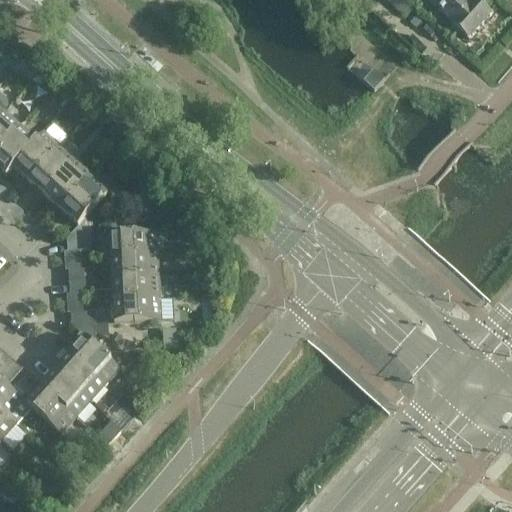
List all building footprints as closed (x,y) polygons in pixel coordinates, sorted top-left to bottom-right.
[(468,40),(492,15),(475,0),(470,6),(464,0),(427,0),(453,24),(452,25),(468,40)] [(22,60),(11,73),(16,77),(19,73),(31,83),(39,74),(22,60)] [(374,71),(364,82),(374,92),(384,81),(374,71)] [(0,118),(5,113),(8,109),(8,102),(0,94),(0,118)] [(5,113),(0,118),(0,151),(21,128),(5,113)] [(21,128),(0,151),(0,172),(6,177),(45,134),(44,133),(37,142),(21,128)] [(45,134),(6,177),(6,178),(14,170),(29,184),(61,148),(45,134)] [(61,148),(29,184),(46,198),(77,163),(61,148)] [(77,163),(46,198),(62,213),(93,177),(77,163)] [(93,177),(62,213),(79,228),(66,241),(66,252),(90,251),(89,225),(85,221),(110,192),(93,177)] [(109,237),(110,260),(158,257),(156,235),(109,237)] [(158,257),(110,260),(111,282),(159,279),(158,257)] [(68,284),(92,283),(92,271),(67,272),(68,284)] [(111,282),(92,283),(68,284),(69,296),(93,295),(93,293),(96,293),(106,290),(112,290),(113,303),(160,301),(159,279),(111,282)] [(160,301),(113,303),(114,326),(161,323),(160,301)] [(94,313),(70,315),(71,327),(95,326),(94,313)] [(97,342),(95,326),(71,327),(85,340),(70,356),(105,388),(120,371),(92,346),(97,342)] [(5,355),(0,360),(0,377),(14,362),(5,355)] [(105,388),(70,356),(55,373),(90,404),(90,405),(101,415),(104,412),(92,402),(105,388)] [(14,362),(0,377),(0,382),(7,388),(23,371),(14,362)] [(90,404),(55,373),(41,389),(76,420),(90,405),(90,404)] [(0,382),(0,412),(16,427),(31,410),(26,405),(7,388),(0,382)] [(41,389),(26,405),(31,410),(61,437),(76,420),(41,389)] [(16,427),(0,412),(0,441),(2,443),(16,427)]
